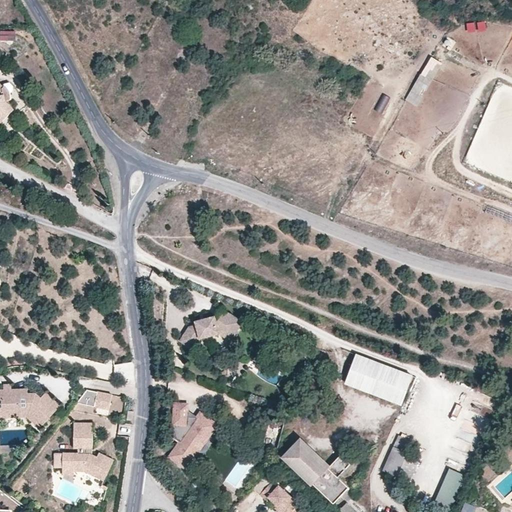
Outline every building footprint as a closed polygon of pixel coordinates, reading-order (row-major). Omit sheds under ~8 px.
[(467,32),(486,29),(485,20),(466,23),(467,32)] [(0,40),(15,40),(15,30),(0,29),(0,40)] [(423,53),(412,73),(418,76),(405,99),(416,106),(441,63),(423,53)] [(5,87),(0,82),(0,116),(4,121),(16,109),(8,101),(13,100),(12,94),(9,88),(7,86),(5,87)] [(233,326),(239,318),(222,307),(216,315),(198,321),(198,324),(190,327),(182,341),(195,348),(201,338),(220,332),(231,340),(238,329),(233,326)] [(244,321),(239,318),(233,326),(238,329),(244,321)] [(411,377),(355,355),(345,383),(401,405),(411,377)] [(25,416),(38,427),(49,416),(35,402),(39,398),(34,393),(26,395),(26,388),(10,389),(9,389),(2,389),(0,389),(0,409),(18,409),(25,416)] [(58,405),(44,392),(39,398),(35,402),(49,416),(58,405)] [(112,395),(97,392),(94,407),(109,411),(112,395)] [(189,405),(175,404),(174,426),(176,426),(175,439),(180,443),(169,457),(185,469),(196,454),(194,452),(204,439),(207,441),(218,426),(202,414),(198,419),(188,418),(189,405)] [(0,417),(1,417),(25,416),(18,409),(0,409),(0,417)] [(220,426),(201,412),(202,414),(218,426),(220,426)] [(62,469),(85,469),(96,474),(95,477),(104,481),(112,464),(104,460),(105,457),(98,454),(96,458),(93,457),(92,460),(89,458),(86,457),(86,449),(89,449),(89,424),(74,424),(74,449),(78,449),(78,454),(63,454),(62,469)] [(208,442),(220,426),(218,426),(207,441),(208,442)] [(398,435),(393,447),(404,451),(409,440),(398,435)] [(328,466),(299,437),(280,456),(310,485),(311,484),(326,468),(328,466)] [(198,455),(208,442),(207,441),(204,439),(194,452),(196,454),(198,455)] [(179,443),(168,458),(169,457),(180,443),(179,443)] [(393,447),(382,470),(409,482),(418,462),(402,455),(404,451),(393,447)] [(198,455),(196,454),(185,469),(187,471),(198,455)] [(187,471),(185,469),(169,457),(168,458),(187,471)] [(338,476),(328,466),(326,468),(336,477),(338,476)] [(446,467),(436,500),(454,506),(464,473),(446,467)] [(336,477),(326,468),(311,484),(331,503),(347,487),(336,477)] [(85,469),(62,469),(63,475),(74,475),(74,472),(85,472),(95,477),(96,474),(85,469)] [(104,481),(95,477),(92,484),(101,488),(104,481)] [(269,497),(275,503),(283,510),(283,511),(296,511),(294,502),(290,498),(291,496),(279,486),(277,488),(271,482),(259,494),(266,500),(269,497)] [(460,511),(472,511),(475,505),(463,502),(460,511)] [(283,511),(283,510),(275,503),(273,506),(279,511),(283,511)] [(355,511),(346,503),(336,511),(355,511)]
